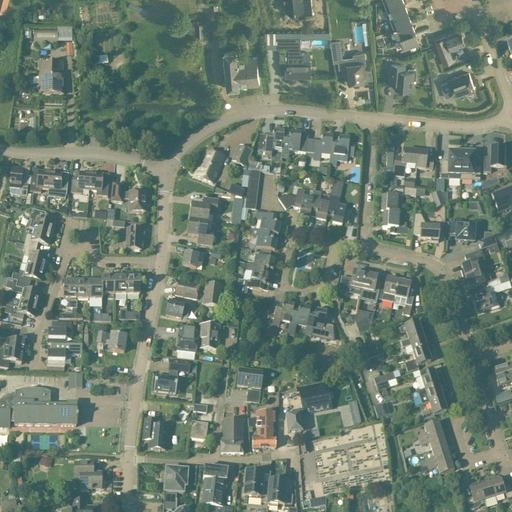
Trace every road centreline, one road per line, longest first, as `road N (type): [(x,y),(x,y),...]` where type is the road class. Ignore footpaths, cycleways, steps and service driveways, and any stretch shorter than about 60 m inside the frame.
road 1 (residential): [(160,171),(225,118),(275,109),(369,116)]
road 2 (residential): [(34,367),(37,334),(69,248),(102,261),(161,263)]
road 3 (unclassified): [(128,457),(161,263)]
road 4 (residential): [(471,358),(436,268),(363,244)]
road 5 (unclassified): [(160,171),(125,156),(0,148)]
road 6 (residential): [(369,116),(474,128),(511,117)]
road 7 (residential): [(363,244),(369,116)]
